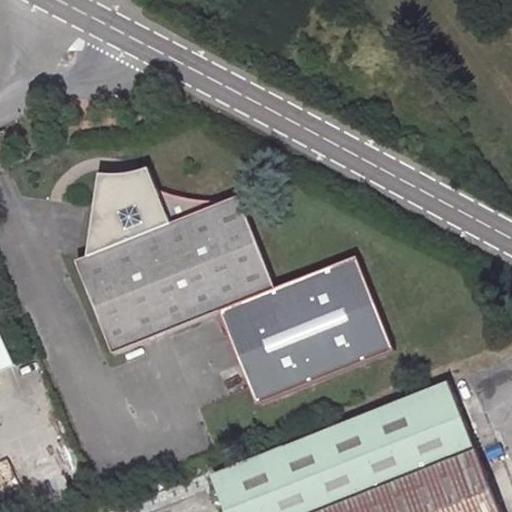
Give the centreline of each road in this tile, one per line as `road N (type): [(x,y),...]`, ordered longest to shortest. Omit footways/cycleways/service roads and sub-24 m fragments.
road 1 (tertiary): [(94,19),(511,238)]
road 2 (unclassified): [(0,103),(40,85),(94,19)]
